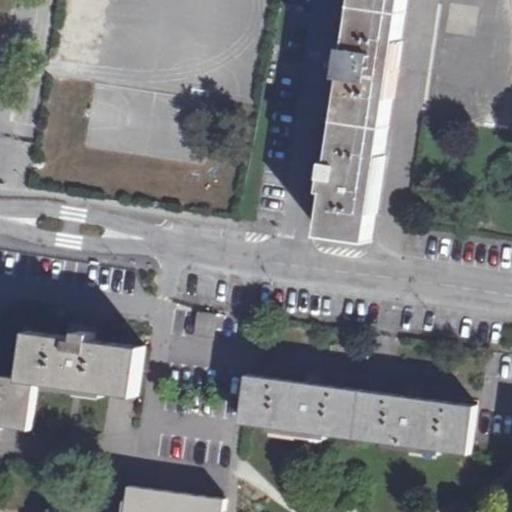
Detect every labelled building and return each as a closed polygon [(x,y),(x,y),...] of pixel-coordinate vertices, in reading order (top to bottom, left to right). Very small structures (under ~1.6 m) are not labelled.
[(324,233),(376,241),(412,0),(358,0),(349,61),(328,201),(324,233)] [(219,313),(201,310),(198,332),(216,335),(219,313)] [(0,425),(34,431),(42,382),(142,396),(150,345),(99,338),(101,325),(86,323),(71,321),(69,334),(33,329),(25,379),(1,376),(2,367),(0,366),(0,425)] [(306,384),(253,376),(246,421),(333,434),(332,440),(347,442),(348,435),(405,443),(404,450),(434,455),(435,447),(477,453),(483,408),(424,399),(424,389),(417,387),(409,386),(407,397),(323,385),(324,377),(316,375),(308,374),(306,384)] [(229,511),(231,499),(183,493),(135,486),(131,511),(229,511)]
